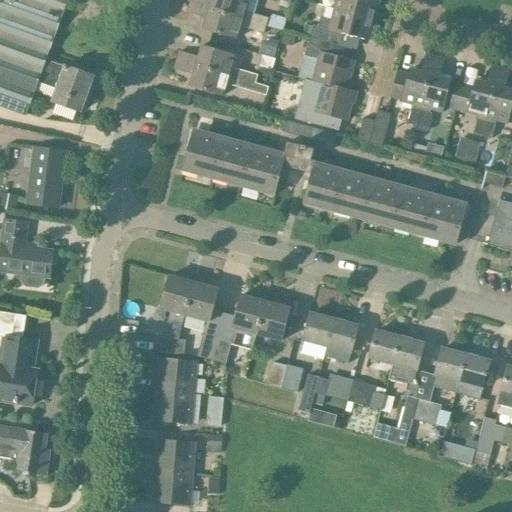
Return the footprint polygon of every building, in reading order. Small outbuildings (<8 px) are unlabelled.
[(3,0),(0,11),(0,32),(50,50),(67,0),(3,0)] [(265,25),(283,29),(286,18),(274,14),(268,18),(245,11),(248,0),(212,0),(212,1),(208,0),(191,0),(190,4),(265,25)] [(337,0),(335,9),(374,20),(379,0),(337,0)] [(265,25),(190,4),(188,13),(207,18),(204,30),(237,39),(240,27),(263,33),(265,25)] [(369,40),(374,20),(335,9),(332,20),(321,17),(319,27),(313,25),(312,27),(306,25),(303,34),(310,36),(310,37),(333,43),(338,45),(341,33),(369,40)] [(46,60),(50,50),(0,32),(0,105),(26,115),(38,83),(57,89),(52,102),(81,112),(94,76),(46,60)] [(299,78),(321,84),(347,90),(354,61),(329,55),(333,43),(310,37),(299,78)] [(273,69),(279,43),(266,40),(260,66),(273,69)] [(177,61),(256,82),(258,75),(231,67),(235,56),(202,46),(198,58),(179,52),(177,61)] [(408,124),(416,126),(435,57),(426,55),(421,72),(411,70),(409,74),(397,71),(390,98),(402,101),(402,102),(413,105),(408,124)] [(444,107),(456,110),(463,84),(440,77),(445,60),(435,57),(416,126),(417,126),(416,130),(425,132),(429,130),(433,116),(431,113),(431,110),(442,113),(444,107)] [(256,83),(256,82),(177,61),(174,69),(194,75),(190,86),(223,96),(226,84),(266,96),(269,87),(256,83)] [(475,87),(463,84),(456,110),(478,116),(473,134),(483,136),(501,69),(491,66),(486,84),(476,81),(475,87)] [(501,69),(483,136),(492,139),(497,121),(508,124),(508,122),(511,122),(511,90),(506,89),(510,71),(501,69)] [(347,90),(321,84),(314,110),(308,109),(304,121),(317,124),(320,114),(347,121),(355,92),(347,90)] [(375,122),(369,144),(382,147),(391,114),(378,111),(375,122)] [(357,141),(369,144),(375,122),(363,119),(357,141)] [(334,133),(286,120),(283,131),(331,144),(334,133)] [(283,159),(193,135),(183,171),(275,196),(283,166),(312,174),(304,204),(456,245),(466,209),(310,167),(315,150),(288,143),(283,159)] [(414,144),(412,153),(424,156),(426,148),(414,144)] [(66,152),(35,148),(28,204),(59,208),(66,152)] [(487,174),(484,184),(502,189),(505,178),(487,174)] [(0,191),(0,207),(16,211),(19,195),(0,191)] [(511,203),(492,198),(487,214),(495,217),(488,245),(511,251),(511,203)] [(4,219),(2,230),(0,230),(0,243),(2,244),(0,255),(0,272),(22,275),(21,281),(25,287),(39,289),(44,284),(45,278),(49,279),(53,251),(27,247),(30,222),(4,219)] [(161,309),(185,316),(195,283),(170,276),(161,309)] [(195,283),(185,316),(210,322),(219,289),(195,283)] [(233,328),(256,334),(265,301),(242,295),(233,328)] [(290,308),(265,301),(256,334),(282,341),(290,308)] [(16,314),(0,311),(0,336),(4,337),(0,362),(0,400),(32,406),(38,371),(33,370),(38,342),(12,338),(16,314)] [(303,340),(328,347),(335,320),(310,314),(303,340)] [(328,347),(325,357),(349,364),(359,326),(335,320),(328,347)] [(376,331),(369,358),(372,358),(371,362),(378,364),(379,360),(392,364),(400,338),(376,331)] [(198,356),(211,360),(218,338),(203,334),(200,344),(187,343),(185,355),(198,356)] [(185,355),(187,343),(185,343),(186,340),(162,338),(160,353),(185,355)] [(218,338),(211,360),(226,364),(232,342),(218,338)] [(393,364),(389,379),(407,384),(404,395),(408,396),(411,397),(414,386),(415,379),(418,370),(425,344),(400,338),(392,364),(393,364)] [(437,376),(434,387),(456,393),(466,355),(442,349),(435,375),(437,376)] [(466,355),(456,393),(480,400),(491,362),(466,355)] [(161,358),(157,390),(194,393),(197,361),(161,358)] [(280,388),(286,366),(272,362),(267,384),(280,388)] [(286,366),(280,388),(297,392),(303,369),(287,365),(287,366),(286,366)] [(497,405),(511,409),(511,367),(508,367),(497,405)] [(311,409),(313,403),(320,377),(308,374),(299,411),(309,414),(311,409)] [(326,395),(348,401),(354,380),(330,374),(329,379),(320,377),(313,403),(323,406),(326,395)] [(379,410),(385,388),(354,380),(348,401),(349,401),(346,411),(351,412),(353,404),(379,410)] [(194,393),(157,390),(154,422),(191,425),(194,393)] [(398,432),(395,445),(406,448),(414,419),(419,400),(419,399),(411,397),(408,396),(407,397),(398,432)] [(208,412),(222,413),(223,400),(209,399),(208,412)] [(419,400),(414,419),(437,425),(441,410),(442,405),(430,402),(419,399),(419,400)] [(309,414),(307,421),(320,424),(323,413),(311,409),(309,414)] [(441,410),(437,425),(446,428),(450,413),(441,410)] [(497,420),(485,417),(476,451),(474,457),(472,464),(488,468),(491,455),(490,455),(494,441),(511,445),(511,428),(495,424),(497,420)] [(0,457),(18,460),(16,472),(46,477),(50,454),(45,453),(48,434),(0,426),(0,457)] [(222,436),(211,435),(209,452),(221,453),(222,436)] [(156,472),(193,475),(196,443),(159,440),(156,472)] [(460,447),(456,461),(472,465),(472,464),(474,457),(476,451),(460,447)] [(190,507),(193,475),(156,472),(153,504),(190,507)] [(207,478),(207,494),(218,494),(218,478),(207,478)]
